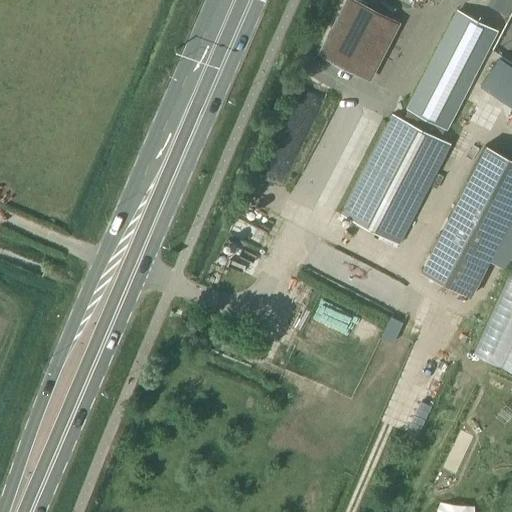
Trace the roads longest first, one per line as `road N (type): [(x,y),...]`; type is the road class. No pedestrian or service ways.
road 1 (primary): [(39,511),(260,0)]
road 2 (primary): [(219,0),(50,378),(2,511)]
